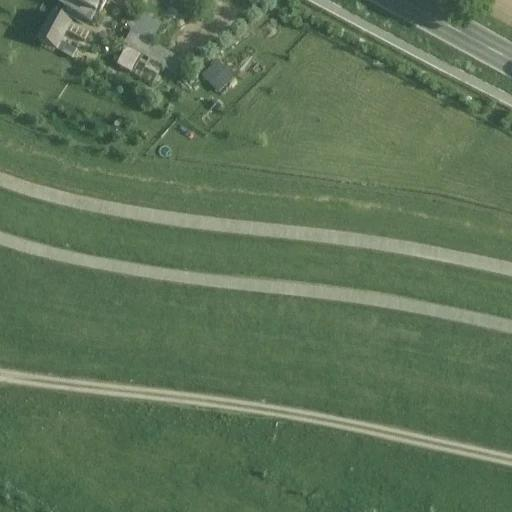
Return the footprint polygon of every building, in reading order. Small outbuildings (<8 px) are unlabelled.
[(109,0),(64,0),(99,19),(109,0)] [(70,26),(53,17),(39,43),(56,53),(70,26)] [(152,46),(131,34),(124,48),(145,60),(152,46)] [(169,56),(152,46),(145,60),(162,69),(169,56)] [(186,65),(169,56),(162,69),(179,79),(186,65)]
